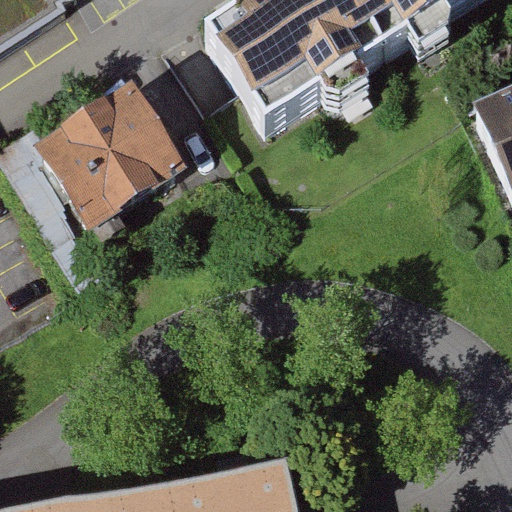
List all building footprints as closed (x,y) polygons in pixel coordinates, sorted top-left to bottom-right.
[(0,0),(0,48),(51,21),(48,16),(71,4),(68,0),(0,0)] [(511,0),(306,0),(224,53),(285,148),(511,0)] [(511,102),(479,117),(511,193),(511,102)] [(149,103),(51,164),(104,250),(203,190),(149,103)] [(309,511),(305,492),(209,511),(309,511)]
